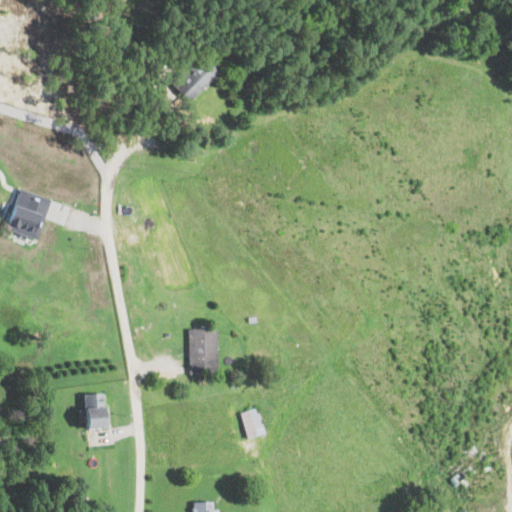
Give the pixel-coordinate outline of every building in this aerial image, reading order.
[(208,57),(169,75),(179,98),(219,80),(208,57)] [(30,237),(39,212),(13,202),(3,227),(30,237)] [(188,327),(188,372),(216,372),(216,327),(188,327)] [(84,427),(105,427),(105,392),(84,392),(84,427)] [(239,411),(246,437),(263,433),(256,407),(239,411)] [(216,511),(216,500),(191,500),(191,511),(216,511)]
